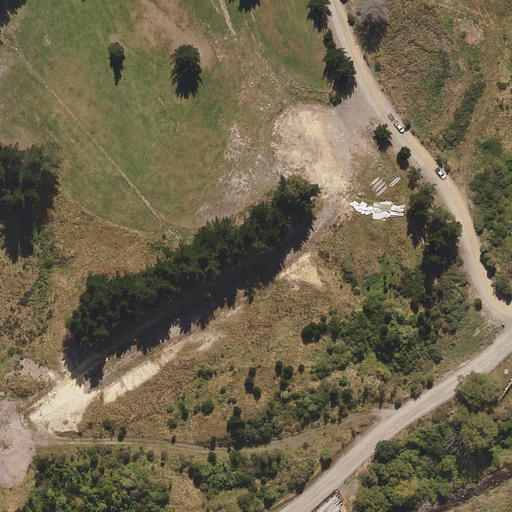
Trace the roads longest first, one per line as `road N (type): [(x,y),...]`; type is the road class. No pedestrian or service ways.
road 1 (unclassified): [(511,306),(490,289),(453,190),(379,100),(337,0)]
road 2 (unclassified): [(511,338),(292,511)]
